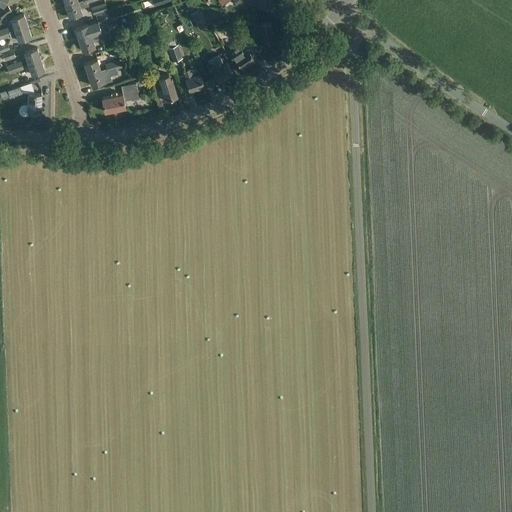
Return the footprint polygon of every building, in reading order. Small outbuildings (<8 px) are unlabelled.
[(78,2),(65,6),(69,18),(82,14),(80,8),(89,6),(88,3),(96,0),(84,0),(78,2)] [(271,7),(270,0),(259,0),(261,8),(271,7)] [(92,10),(94,14),(108,10),(106,5),(92,10)] [(8,6),(0,11),(0,15),(2,18),(12,10),(8,6)] [(198,9),(190,14),(200,29),(208,24),(198,9)] [(91,10),(77,17),(80,25),(95,18),(91,10)] [(23,15),(11,19),(15,30),(27,26),(23,15)] [(249,20),(244,21),(239,22),(240,26),(244,25),(245,29),(248,29),(247,25),(250,24),(249,20)] [(273,38),(270,23),(259,25),(259,23),(253,25),(254,29),(260,28),(262,40),(273,38)] [(74,28),(78,40),(91,36),(90,34),(94,32),(93,28),(89,29),(87,24),(74,28)] [(228,30),(240,43),(245,38),(233,25),(228,30)] [(9,32),(0,34),(0,39),(10,36),(10,35),(11,37),(16,35),(17,35),(19,42),(31,38),(27,26),(15,30),(9,32)] [(91,36),(78,40),(82,51),(95,47),(91,36)] [(140,45),(148,43),(146,36),(138,39),(140,45)] [(136,41),(129,43),(132,51),(138,48),(136,41)] [(241,53),(233,42),(227,46),(234,57),(234,58),(241,69),(254,60),(247,49),(241,53)] [(0,46),(0,52),(10,49),(8,44),(0,46)] [(168,48),(173,61),(182,58),(178,45),(168,48)] [(24,52),(28,64),(40,60),(36,48),(24,52)] [(159,51),(165,66),(170,64),(164,48),(159,51)] [(3,54),(5,60),(15,57),(13,50),(3,54)] [(85,77),(76,56),(64,61),(76,90),(86,86),(82,78),(85,77)] [(83,63),(87,74),(101,70),(97,58),(83,63)] [(224,65),(220,58),(206,65),(210,72),(213,70),(218,81),(232,74),(226,63),(224,65)] [(40,60),(28,64),(32,75),(44,71),(40,60)] [(114,66),(115,70),(122,67),(120,60),(112,62),(114,66)] [(6,67),(7,71),(22,66),(20,62),(6,67)] [(108,72),(115,70),(114,66),(112,62),(105,64),(106,68),(108,72)] [(22,66),(7,71),(8,74),(23,69),(22,66)] [(190,92),(204,86),(200,74),(198,74),(197,70),(191,72),(190,69),(183,71),(186,79),(185,79),(190,92)] [(101,70),(87,74),(91,86),(105,82),(101,70)] [(151,77),(154,85),(155,91),(157,91),(162,90),(165,99),(166,99),(166,100),(177,96),(172,78),(170,79),(169,74),(160,77),(159,75),(151,77)] [(145,91),(141,93),(144,103),(155,99),(149,81),(143,83),(145,91)] [(131,100),(139,98),(136,82),(128,84),(130,92),(102,97),(105,112),(125,108),(124,100),(131,99),(131,100)] [(9,95),(10,97),(22,93),(20,86),(8,90),(9,95)] [(40,113),(41,93),(24,93),(24,104),(23,105),(21,106),(20,106),(19,107),(19,108),(18,109),(18,111),(18,112),(19,113),(19,114),(20,115),(21,115),(22,116),(24,117),(25,117),(26,117),(27,116),(28,116),(29,115),(30,113),(40,113)]
